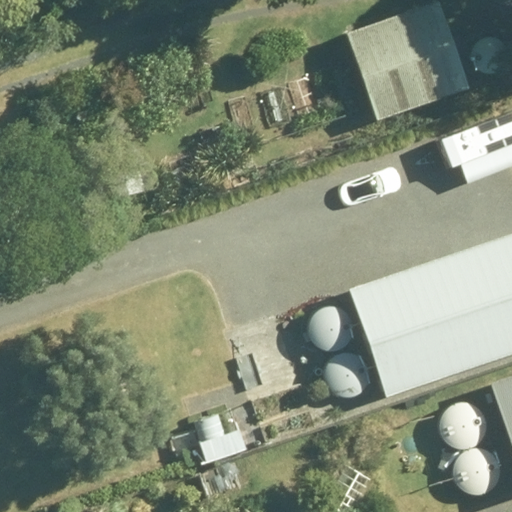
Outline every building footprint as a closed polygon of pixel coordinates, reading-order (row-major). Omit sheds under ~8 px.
[(433,2),(338,36),(369,122),(465,88),(433,2)] [(511,228),(341,289),(380,397),(511,349),(511,228)] [(374,395),(343,299),(296,314),(327,410),(374,395)] [(284,347),(239,361),(251,402),(297,387),(284,347)] [(511,372),(479,384),(511,481),(511,372)] [(510,476),(473,395),(428,416),(465,497),(510,476)]
